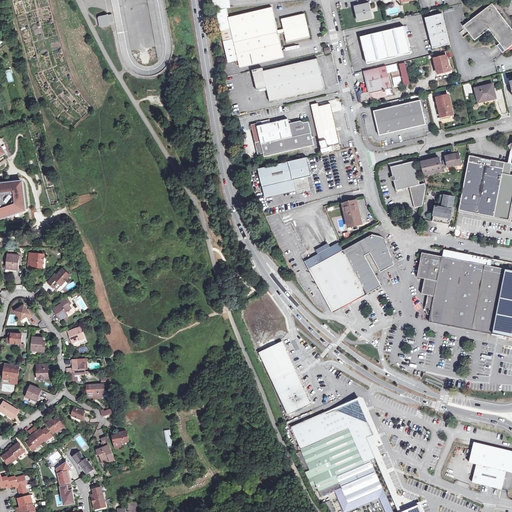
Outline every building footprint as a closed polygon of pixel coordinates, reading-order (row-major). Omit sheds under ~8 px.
[(370,3),(356,6),(357,10),(355,11),(356,16),(358,15),(359,20),(373,17),(370,3)] [(475,41),(489,30),(505,51),(511,45),(511,29),(492,4),(463,26),(475,41)] [(220,31),(230,29),(233,40),(223,42),(228,63),(238,61),(239,67),(283,57),(278,34),(277,31),(272,8),(228,18),(226,9),(216,11),(220,31)] [(283,29),(284,33),(286,43),(310,37),(304,14),(281,19),(283,29)] [(433,48),(450,44),(449,42),(443,14),(426,18),(433,48)] [(108,16),(100,18),(101,26),(109,25),(109,23),(108,16)] [(405,27),(398,29),(403,53),(410,51),(405,27)] [(361,37),(367,61),(403,53),(398,29),(361,37)] [(403,53),(367,61),(367,64),(404,56),(403,53)] [(434,60),(436,69),(440,68),(441,72),(449,70),(446,57),(434,60)] [(263,68),(253,71),(258,91),(267,88),(271,102),(325,89),(318,59),(263,72),(263,68)] [(403,85),(410,84),(405,62),(399,63),(403,85)] [(364,71),(365,76),(387,71),(386,67),(364,71)] [(5,70),(7,83),(14,82),(12,69),(5,70)] [(387,71),(365,76),(369,93),(391,88),(387,71)] [(479,106),(497,102),(493,84),(475,88),(479,106)] [(442,111),(440,111),(442,120),(454,117),(449,95),(437,98),(439,106),(440,106),(442,111)] [(426,125),(421,101),(374,111),(380,136),(426,125)] [(341,143),(331,104),(320,107),(329,146),(341,143)] [(257,126),(257,123),(253,124),(259,154),(265,153),(266,157),(316,145),(310,121),(305,122),(302,121),(291,124),(290,119),(259,125),(257,126)] [(459,153),(455,154),(446,156),(449,167),(458,164),(458,165),(462,164),(459,153)] [(470,156),(459,210),(496,217),(509,220),(511,206),(511,175),(508,175),(510,164),(508,163),(470,156)] [(309,188),(307,177),(310,176),(306,157),(257,169),(262,187),(264,198),(295,191),(309,188)] [(443,172),(440,158),(422,163),(425,176),(443,172)] [(396,180),(394,181),(396,191),(410,188),(414,208),(422,207),(426,188),(425,184),(420,185),(414,161),(391,167),(393,177),(395,176),(396,180)] [(0,184),(0,218),(14,214),(25,210),(23,182),(0,184)] [(450,225),(455,198),(441,195),(438,208),(436,207),(433,222),(450,225)] [(353,227),(358,225),(362,225),(356,200),(343,203),(349,227),(353,227)] [(371,235),(344,250),(350,262),(359,278),(366,291),(375,286),(375,284),(375,282),(370,273),(366,266),(362,258),(361,256),(371,250),(374,254),(381,268),(392,262),(384,240),(382,238),(371,235)] [(367,294),(366,291),(359,278),(350,262),(344,250),(340,252),(336,245),(318,254),(322,262),(311,268),(309,269),(334,314),(340,310),(356,302),(362,298),(368,295),(367,294)] [(375,286),(366,291),(367,294),(374,290),(381,286),(365,256),(371,253),(381,272),(394,266),(392,262),(381,268),(374,254),(371,250),(361,256),(362,258),(366,266),(370,273),(375,282),(375,284),(375,286)] [(35,267),(41,268),(42,263),(44,263),(44,255),(30,253),(28,269),(32,269),(32,266),(35,266),(35,267)] [(7,269),(12,269),(18,270),(20,255),(8,254),(7,269)] [(322,262),(318,254),(307,261),(311,268),(322,262)] [(431,316),(472,324),(471,330),(476,331),(482,332),(484,326),(494,328),(505,269),(491,267),(469,262),(423,254),(418,278),(425,280),(423,291),(426,295),(428,296),(426,308),(428,315),(431,316)] [(470,256),(469,262),(491,267),(492,260),(470,256)] [(58,282),(62,285),(70,276),(63,269),(55,278),(53,277),(48,282),(54,287),(58,282)] [(511,270),(505,269),(494,328),(493,334),(511,337),(511,270)] [(65,298),(59,302),(61,304),(54,309),(61,321),(65,319),(64,317),(68,315),(66,312),(71,308),(70,305),(65,298)] [(21,320),(27,316),(30,314),(24,305),(15,311),(21,320)] [(465,329),(471,330),(472,324),(431,316),(430,322),(432,322),(442,324),(450,326),(455,327),(465,329)] [(484,326),(482,332),(493,334),(494,328),(484,326)] [(80,327),(76,329),(68,331),(72,343),(84,338),(80,327)] [(22,334),(9,333),(9,338),(11,339),(11,343),(22,344),(22,334)] [(43,346),(43,342),(43,338),(33,337),(32,351),(44,352),(45,346),(43,346)] [(259,353),(266,367),(289,357),(287,354),(285,349),(282,343),(259,353)] [(292,365),(289,357),(266,367),(273,382),(296,372),(292,365)] [(87,359),(73,360),(73,364),(73,369),(74,375),(93,374),(93,373),(85,373),(85,369),(84,363),(87,363),(87,359)] [(37,379),(40,378),(44,378),(48,378),(47,370),(49,369),(48,364),(37,365),(37,379)] [(9,370),(5,369),(3,379),(12,381),(16,381),(18,371),(19,371),(20,366),(10,365),(9,370)] [(299,379),(296,372),(273,382),(279,397),(302,387),(299,379)] [(105,394),(104,384),(87,385),(87,392),(95,391),(96,398),(101,398),(105,394)] [(39,395),(41,390),(31,385),(27,396),(37,401),(39,395)] [(306,396),(302,387),(279,397),(287,415),(310,405),(306,396)] [(321,498),(322,498),(342,489),(348,503),(360,498),(382,489),(370,460),(375,458),(366,437),(374,434),(368,420),(359,399),(291,428),(309,471),(315,485),(317,489),(318,492),(321,498)] [(19,411),(13,407),(4,402),(0,408),(0,410),(6,414),(6,415),(14,419),(19,411)] [(73,411),(72,415),(81,419),(85,412),(73,407),(71,410),(73,411)] [(113,408),(100,411),(102,416),(114,413),(113,408)] [(54,421),(54,420),(52,422),(50,421),(47,417),(44,419),(54,433),(57,431),(60,429),(61,430),(65,427),(58,418),(54,421)] [(33,437),(30,439),(31,439),(27,442),(33,451),(37,448),(36,447),(39,444),(45,440),(48,438),(49,439),(53,436),(46,427),(42,430),(40,432),(38,430),(35,426),(28,431),(31,435),(33,437)] [(121,443),(128,442),(127,436),(125,431),(118,433),(118,434),(113,436),(116,447),(121,446),(121,443)] [(112,450),(107,438),(102,440),(105,447),(106,449),(99,452),(100,454),(103,462),(110,460),(111,461),(115,460),(112,450)] [(6,450),(8,453),(2,457),(9,465),(18,459),(17,458),(26,451),(19,443),(14,447),(12,444),(8,446),(9,448),(6,450)] [(470,463),(477,465),(473,483),(502,490),(506,472),(511,473),(511,452),(475,443),(470,463)] [(86,458),(85,459),(79,451),(72,457),(81,471),(82,470),(86,475),(94,469),(86,458)] [(72,483),(68,470),(70,470),(68,463),(54,467),(60,486),(72,483)] [(309,471),(307,472),(305,473),(311,487),(315,485),(309,471)] [(17,486),(20,495),(28,493),(25,483),(25,482),(26,481),(24,476),(16,478),(16,476),(8,478),(8,476),(2,478),(1,474),(0,474),(0,482),(2,488),(6,487),(6,489),(17,486)] [(71,486),(62,488),(64,501),(68,500),(68,504),(74,503),(71,486)] [(101,487),(93,489),(95,495),(94,495),(94,497),(92,497),(95,506),(97,506),(102,508),(105,503),(101,487)] [(36,511),(37,510),(35,511),(34,507),(32,498),(31,499),(30,495),(28,496),(20,498),(23,507),(20,507),(16,508),(17,511),(19,511),(22,511),(24,511),(36,511)] [(126,511),(126,508),(118,508),(117,511),(136,511),(136,509),(137,508),(137,502),(128,502),(128,511),(126,511)]
